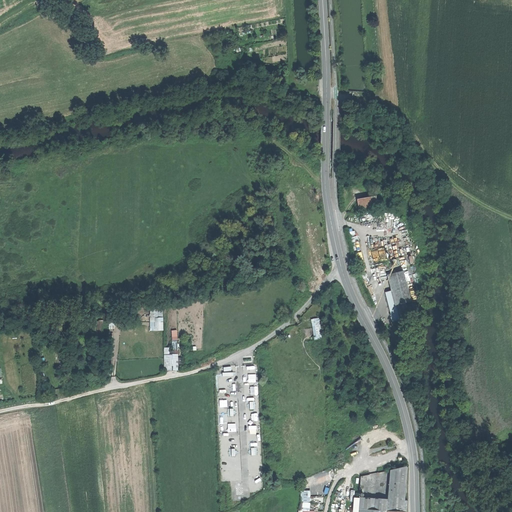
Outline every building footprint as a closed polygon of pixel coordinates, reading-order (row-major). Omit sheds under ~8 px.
[(363,197),(365,206),(383,202),(381,193),(363,197)] [(410,268),(404,270),(408,285),(414,284),(410,268)] [(389,274),(393,289),(401,319),(414,316),(410,301),(412,301),(408,285),(404,270),(397,272),(389,274)] [(393,321),(401,319),(393,289),(386,292),(390,309),(393,321)] [(150,308),(151,331),(164,330),(163,307),(150,308)] [(315,340),(324,338),(320,317),(311,319),(315,340)] [(178,330),(172,330),(173,348),(164,348),(164,354),(179,353),(178,330)] [(167,369),(176,370),(176,360),(174,360),(174,356),(170,356),(170,360),(167,360),(167,369)] [(230,395),(232,440),(239,440),(236,395),(230,395)] [(391,471),(389,500),(404,501),(407,468),(391,471)] [(361,477),(358,511),(375,511),(375,499),(377,474),(361,477)] [(301,491),(302,510),(310,509),(310,491),(301,491)] [(389,500),(375,499),(375,511),(385,511),(405,511),(406,507),(406,501),(404,501),(389,500)]
